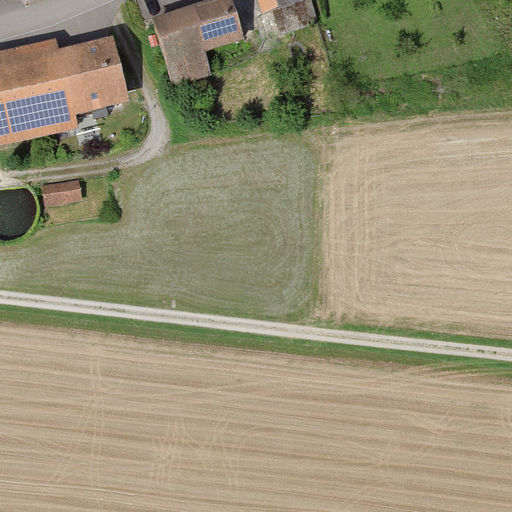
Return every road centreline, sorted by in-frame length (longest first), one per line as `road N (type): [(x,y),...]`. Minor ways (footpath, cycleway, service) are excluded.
road 1 (track): [(0,298),(511,356)]
road 2 (track): [(107,0),(163,140),(137,159),(0,181)]
